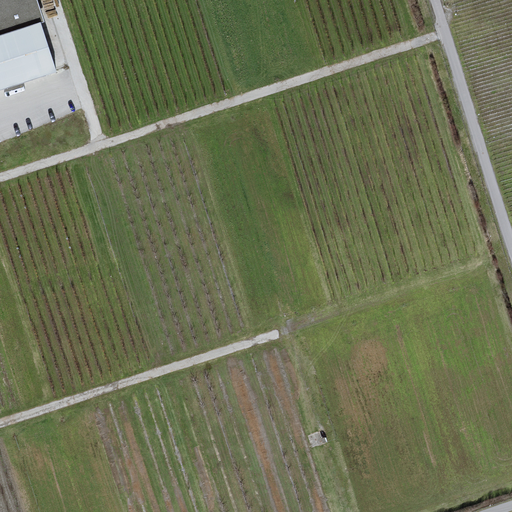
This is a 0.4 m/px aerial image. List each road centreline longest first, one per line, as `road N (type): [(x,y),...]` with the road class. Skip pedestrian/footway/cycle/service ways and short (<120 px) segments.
road 1 (track): [(444,34),(0,179)]
road 2 (track): [(276,335),(0,424)]
road 3 (track): [(511,248),(434,0)]
